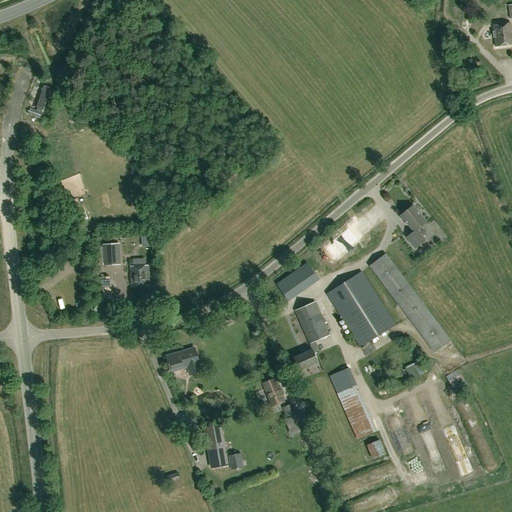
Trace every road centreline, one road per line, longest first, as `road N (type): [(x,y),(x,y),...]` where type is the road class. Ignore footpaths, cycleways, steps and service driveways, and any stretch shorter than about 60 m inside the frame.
road 1 (unclassified): [(21,336),(153,325),(229,297),(455,114),(511,87)]
road 2 (unclassified): [(21,336),(5,166),(25,71)]
road 3 (unclassified): [(41,511),(21,336)]
